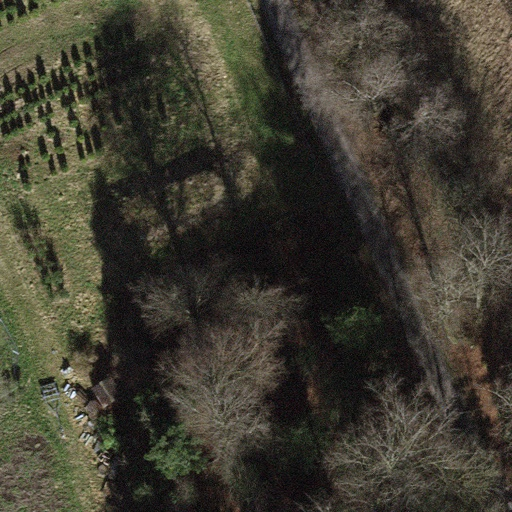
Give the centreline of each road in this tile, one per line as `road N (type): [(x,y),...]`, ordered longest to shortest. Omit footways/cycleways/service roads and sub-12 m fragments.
road 1 (track): [(270,0),(454,409),(509,511)]
road 2 (track): [(0,271),(61,378)]
